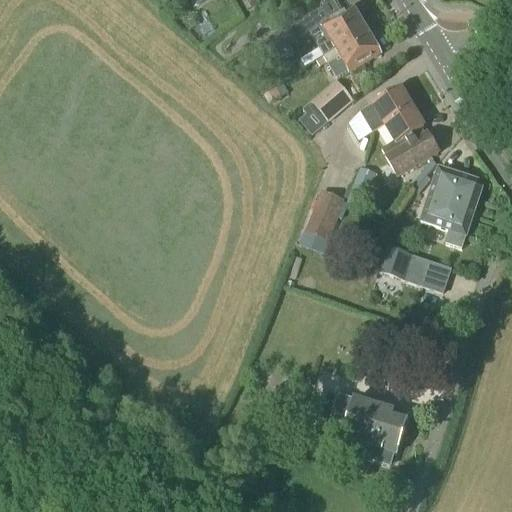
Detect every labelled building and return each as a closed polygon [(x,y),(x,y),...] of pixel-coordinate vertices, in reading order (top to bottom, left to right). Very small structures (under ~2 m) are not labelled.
[(323,60),(365,35),(359,24),(361,20),(358,15),(353,15),(351,12),(321,30),(331,47),(326,49),(326,48),(318,53),(323,60)] [(278,37),(287,51),(307,38),(299,24),(278,37)] [(371,45),(365,35),(323,60),(328,68),(335,64),(334,62),(339,59),(349,76),(379,58),(377,55),(379,51),(376,46),(371,45)] [(303,72),(323,60),(318,53),(299,64),(303,72)] [(352,105),(339,90),(314,111),(328,126),(352,105)] [(385,130),(413,115),(399,92),(359,116),(371,137),(384,129),(385,130)] [(281,101),(277,93),(264,100),(268,108),(281,101)] [(344,118),(356,135),(366,129),(354,111),(344,118)] [(413,115),(385,130),(393,145),(380,153),(397,180),(437,156),(426,136),(425,137),(422,132),(423,131),(413,115)] [(419,226),(447,235),(443,247),(460,253),(464,241),(465,242),(481,192),(477,185),(437,172),(419,226)] [(361,212),(366,198),(351,192),(346,206),(361,212)] [(339,220),(315,212),(307,235),(330,244),(339,220)] [(376,276),(442,299),(451,273),(385,251),(376,276)] [(266,419),(296,428),(302,410),(292,406),(295,396),(275,390),(266,419)] [(394,458),(395,458),(407,419),(368,408),(369,404),(358,400),(357,404),(337,398),(329,423),(345,427),(341,442),(353,446),(350,458),(389,470),(394,458)]
